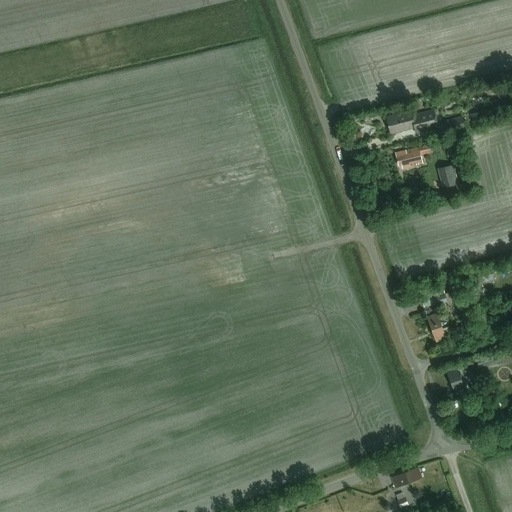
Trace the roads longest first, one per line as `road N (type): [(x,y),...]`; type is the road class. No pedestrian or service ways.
road 1 (unclassified): [(414,366),(278,0)]
road 2 (unclassified): [(271,511),(446,451)]
